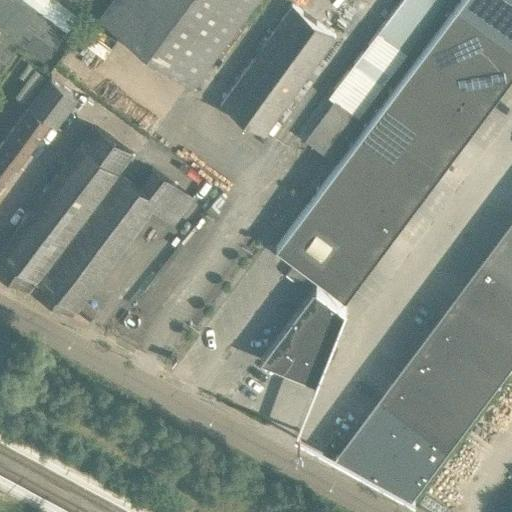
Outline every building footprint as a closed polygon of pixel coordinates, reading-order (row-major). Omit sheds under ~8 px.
[(0,0),(0,70),(22,43),(44,60),(89,0),(0,0)] [(191,82),(252,0),(109,0),(99,14),(191,82)] [(511,0),(460,0),(279,243),(344,292),(511,67),(511,222),(335,456),(333,454),(332,456),(411,499),(411,498),(408,496),(511,358),(511,0)] [(336,100),(307,138),(329,155),(445,0),(408,0),(383,34),(377,30),(329,95),(336,100)] [(292,4),(220,103),(264,135),(336,36),(292,4)] [(35,68),(28,63),(18,76),(25,81),(35,68)] [(45,75),(35,68),(15,95),(25,102),(45,75)] [(0,144),(0,179),(3,182),(47,123),(51,126),(75,94),(51,76),(0,144)] [(0,274),(73,314),(77,309),(83,300),(153,207),(174,223),(192,198),(152,168),(139,185),(119,170),(132,153),(99,128),(89,129),(0,248),(0,274)] [(324,285),(265,362),(321,385),(320,387),(321,388),(354,308),(324,285)] [(83,300),(77,309),(89,318),(95,310),(83,300)]
